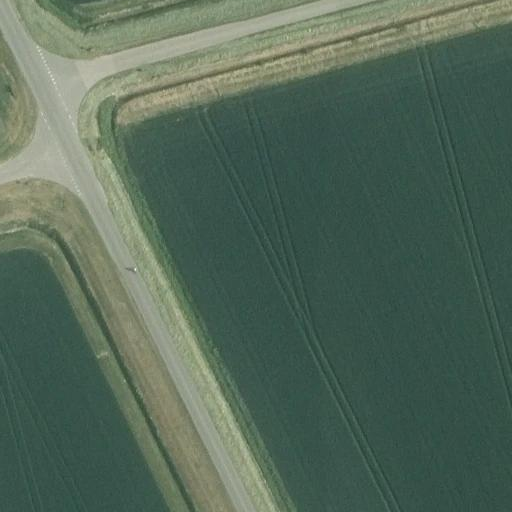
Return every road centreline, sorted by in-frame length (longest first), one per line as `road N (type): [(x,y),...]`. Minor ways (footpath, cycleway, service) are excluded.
road 1 (unclassified): [(244,511),(72,151)]
road 2 (unclassified): [(44,85),(372,0)]
